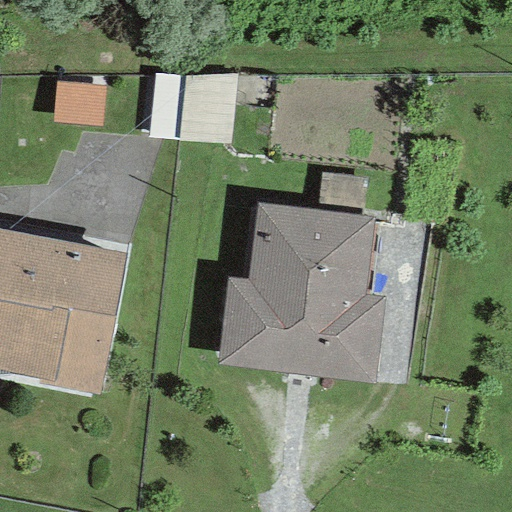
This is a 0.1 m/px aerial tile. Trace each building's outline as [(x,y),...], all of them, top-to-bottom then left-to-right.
[(235,78),(150,71),(145,135),(229,143),(235,78)] [(101,82),(53,80),(51,118),(99,120),(101,82)] [(367,177),(319,170),(312,216),(360,223),(367,177)] [(312,216),(246,206),(224,361),(390,385),(412,230),(360,223),(312,216)] [(0,230),(0,367),(112,388),(137,256),(0,230)]
